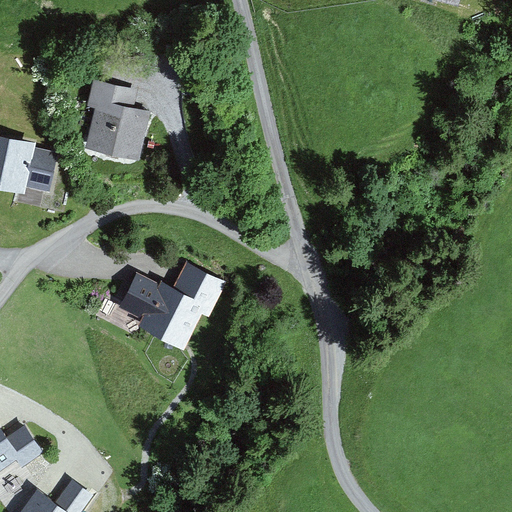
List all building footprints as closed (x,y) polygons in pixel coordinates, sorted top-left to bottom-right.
[(141,92),(97,83),(93,104),(104,108),(95,148),(147,159),(157,111),(137,107),(141,92)] [(30,136),(0,130),(0,177),(42,186),(49,148),(28,144),(30,136)] [(140,265),(121,305),(143,316),(141,322),(187,344),(219,279),(184,263),(175,282),(140,265)] [(22,466),(44,452),(25,423),(4,436),(0,429),(0,467),(17,457),(22,466)] [(38,487),(19,511),(76,511),(92,491),(73,478),(56,500),(38,487)]
